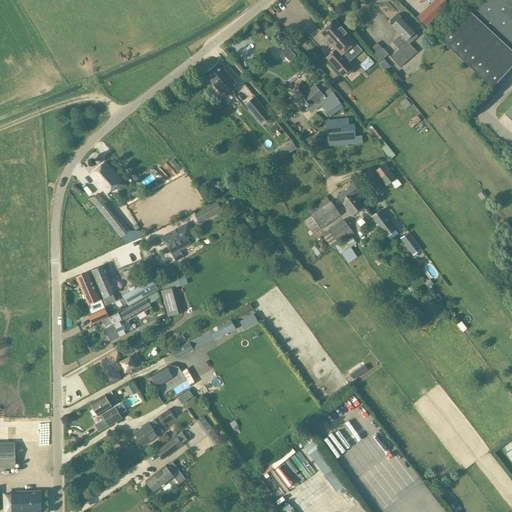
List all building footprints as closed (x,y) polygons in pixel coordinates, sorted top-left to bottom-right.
[(445,0),(434,0),(417,17),(426,26),(449,4),(445,0)] [(511,0),(475,0),(440,38),(492,87),(511,65),(511,0)] [(390,19),(390,23),(392,25),(400,35),(394,41),(400,48),(390,56),(400,67),(416,52),(405,40),(415,31),(402,16),(401,16),(399,14),(396,14),(390,19)] [(335,19),(321,32),(337,51),(329,58),(328,57),(344,76),(346,74),(347,75),(348,75),(352,72),(352,70),(351,70),(353,68),(349,62),(362,50),(355,42),(335,19)] [(380,62),(388,54),(378,43),(370,51),(380,62)] [(365,70),(374,62),(368,56),(360,64),(365,70)] [(222,93),(235,82),(218,62),(205,73),(222,93)] [(391,76),(398,85),(403,81),(396,72),(391,76)] [(318,101),(304,81),(289,92),(295,100),(294,101),(302,113),(318,101)] [(343,107),(333,93),(320,102),(330,116),(343,107)] [(400,103),(405,109),(411,105),(406,98),(400,103)] [(283,109),(288,117),(293,114),(288,106),(283,109)] [(310,119),(318,127),(324,121),(316,113),(310,119)] [(357,143),(355,124),(350,124),(349,118),(326,120),(328,144),(342,143),(342,144),(357,143)] [(371,125),(366,130),(390,159),(395,154),(371,125)] [(288,146),(272,152),(274,159),(291,153),(288,146)] [(90,174),(106,193),(115,185),(120,191),(127,185),(122,179),(121,181),(104,162),(90,174)] [(376,171),(386,185),(391,182),(396,188),(401,184),(385,164),(376,171)] [(352,214),(363,205),(355,195),(360,191),(353,183),(338,196),(352,214)] [(481,199),(486,196),(483,191),(478,195),(481,199)] [(91,199),(121,237),(122,237),(127,243),(143,235),(140,230),(130,230),(107,201),(106,202),(99,193),(91,199)] [(87,196),(80,203),(88,213),(96,207),(87,196)] [(341,215),(331,201),(330,202),(327,197),(308,210),(321,229),(341,215)] [(223,211),(218,201),(195,213),(200,223),(223,211)] [(373,216),(387,235),(395,229),(381,210),(373,216)] [(350,235),(353,233),(343,219),(322,234),(331,248),(339,243),(344,251),(356,244),(350,235)] [(176,261),(184,257),(180,251),(191,245),(188,239),(191,237),(188,232),(192,230),(188,222),(162,236),(176,261)] [(409,232),(400,239),(410,251),(418,245),(409,232)] [(107,305),(116,301),(113,294),(116,292),(104,265),(92,270),(104,298),(107,305)] [(180,286),(187,285),(183,269),(176,271),(176,272),(180,286)] [(100,299),(89,272),(77,277),(88,304),(100,299)] [(160,277),(164,290),(175,287),(176,288),(180,286),(176,272),(160,277)] [(122,296),(128,306),(158,289),(152,278),(122,296)] [(425,283),(429,288),(433,284),(430,279),(425,283)] [(164,290),(160,291),(168,317),(182,313),(175,287),(164,290)] [(157,293),(150,297),(153,302),(160,298),(157,293)] [(147,298),(119,313),(109,317),(102,320),(106,328),(112,340),(128,332),(123,323),(152,307),(147,298)] [(106,308),(89,315),(93,324),(109,316),(106,308)] [(140,333),(159,324),(156,319),(138,328),(140,333)] [(231,319),(210,330),(215,340),(236,329),(231,319)] [(183,336),(176,340),(179,345),(186,341),(183,336)] [(120,377),(116,370),(122,367),(126,374),(142,366),(136,354),(119,362),(115,353),(100,360),(110,381),(120,377)] [(169,364),(151,375),(163,395),(187,380),(179,367),(169,364)] [(349,373),(352,379),(368,370),(364,364),(349,373)] [(218,375),(203,382),(209,393),(215,390),(218,396),(227,392),(218,375)] [(194,396),(189,390),(178,398),(182,404),(194,396)] [(122,418),(115,406),(113,407),(108,398),(114,395),(111,391),(106,394),(90,403),(93,409),(91,411),(93,415),(96,414),(97,414),(98,416),(101,414),(108,426),(122,418)] [(163,425),(175,417),(169,408),(157,416),(163,425)] [(204,416),(198,420),(216,444),(221,440),(204,416)] [(134,433),(143,446),(164,431),(155,419),(150,423),(149,422),(134,433)] [(163,443),(170,439),(166,433),(159,437),(163,443)] [(176,435),(157,450),(164,459),(183,444),(176,435)] [(314,440),(305,446),(329,483),(338,477),(314,440)] [(511,441),(503,447),(509,455),(511,452),(511,441)] [(15,442),(0,442),(0,468),(16,468),(15,442)] [(156,493),(175,477),(174,476),(180,472),(172,462),(167,467),(165,465),(146,481),(156,493)] [(373,511),(374,511),(414,484),(411,480),(377,505),(376,505),(371,509),(373,511)] [(3,511),(42,511),(42,491),(12,491),(3,491),(3,511)] [(247,507),(254,503),(248,492),(240,496),(247,507)]
